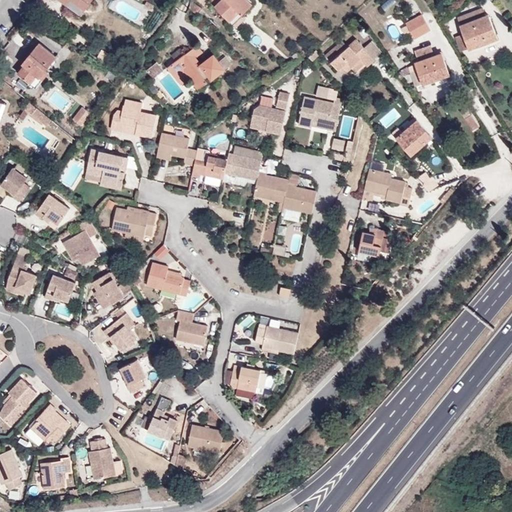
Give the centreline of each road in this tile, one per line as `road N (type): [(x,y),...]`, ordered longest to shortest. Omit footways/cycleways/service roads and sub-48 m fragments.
road 1 (unclassified): [(268,454),(511,205)]
road 2 (motorway): [(479,319),(327,474),(274,511)]
road 3 (residential): [(20,326),(79,334),(97,349),(111,411),(95,421),(28,356)]
road 4 (motorway): [(479,319),(326,511)]
road 5 (motorway): [(362,511),(511,329)]
road 6 (residential): [(326,163),(297,308),(230,300)]
road 7 (residential): [(230,300),(215,394),(268,454)]
road 8 (residential): [(511,153),(434,26)]
road 9 (residential): [(161,188),(177,211),(178,245),(230,300)]
